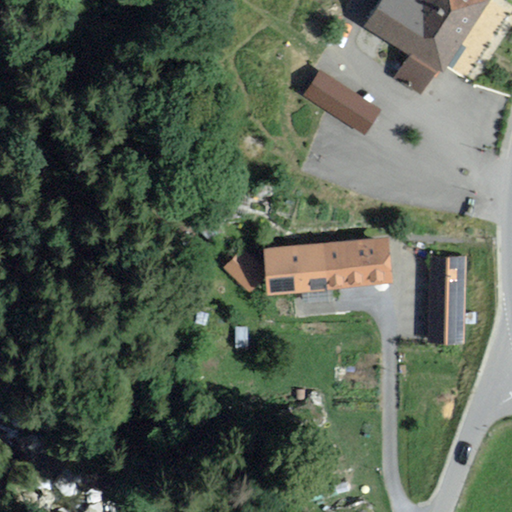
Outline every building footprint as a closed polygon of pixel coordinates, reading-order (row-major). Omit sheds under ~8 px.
[(495,0),(422,0),(421,2),(417,0),(389,0),(372,29),(416,56),(400,81),(425,96),(441,70),(449,75),(495,0)] [(300,95),(368,130),(383,100),(315,65),(300,95)] [(399,281),(394,236),(272,250),(278,295),(399,281)] [(269,277),(245,250),(228,266),(252,293),(269,277)] [(469,344),(468,258),(430,258),(431,345),(469,344)]
